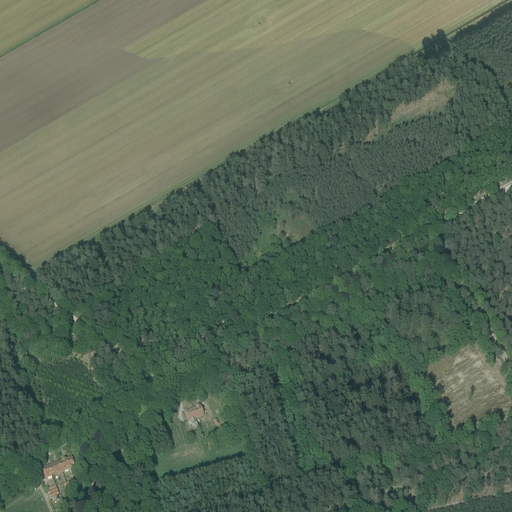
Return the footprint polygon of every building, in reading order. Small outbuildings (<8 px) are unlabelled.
[(193,409),(194,411),(195,411),(196,412),(193,413),(195,419),(196,419),(204,415),(200,406),(193,409)] [(193,409),(184,412),(188,422),(190,421),(192,423),(197,421),(196,419),(195,419),(193,413),(196,412),(195,411),(194,411),(193,409)] [(189,432),(190,435),(188,436),(189,440),(201,435),(198,428),(196,428),(197,429),(189,432)] [(72,457),(67,459),(68,462),(67,463),(68,466),(69,467),(68,467),(68,470),(80,465),(78,461),(74,463),(72,457)] [(67,459),(58,462),(62,472),(68,470),(68,467),(69,467),(68,466),(67,463),(68,462),(67,459)] [(54,470),(50,471),(52,476),(62,472),(58,462),(52,465),(54,470)] [(87,462),(81,464),(84,472),(89,470),(87,462)] [(41,469),(44,479),(52,476),(50,471),(54,470),(52,465),(41,469)]
